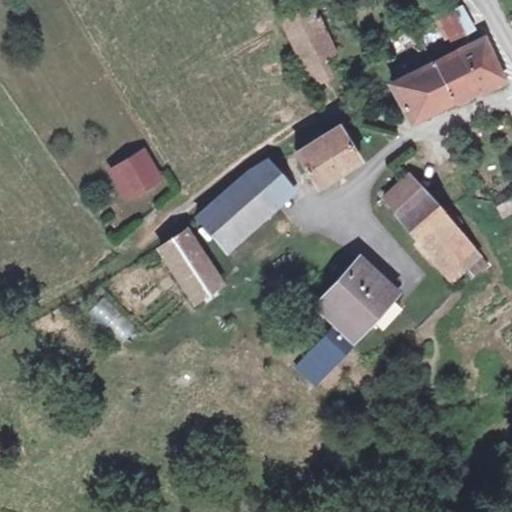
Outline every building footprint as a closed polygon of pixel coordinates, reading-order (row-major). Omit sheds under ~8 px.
[(284,17),(299,48),(324,36),(310,5),(302,9),(299,3),(292,7),(294,12),(284,17)] [(450,11),(464,36),(480,29),(468,3),(450,11)] [(464,36),(450,11),(440,16),(453,40),(464,36)] [(464,36),(471,50),(486,42),(480,29),(464,36)] [(331,52),(324,36),(299,48),(316,83),(326,78),(318,60),(331,52)] [(460,56),(469,73),(500,58),(491,41),(486,42),(471,50),(460,56)] [(436,68),(452,102),(477,89),(469,73),(460,56),(436,68)] [(469,73),(477,89),(508,74),(500,58),(469,73)] [(436,68),(421,76),(437,109),(452,102),(436,68)] [(437,109),(421,76),(395,88),(413,121),(437,109)] [(325,188),(363,162),(342,129),(304,155),(325,188)] [(226,250),(276,211),(266,197),(285,182),(268,161),(253,171),(201,216),(226,250)] [(156,188),(142,162),(118,177),(130,201),(156,188)] [(410,233),(439,213),(414,180),(390,201),(398,211),(396,214),(410,233)] [(266,197),(276,211),(297,195),(285,182),(266,197)] [(511,199),(500,206),(507,219),(511,216),(511,199)] [(419,248),(449,289),(483,260),(470,241),(463,245),(439,213),(410,233),(420,246),(419,248)] [(189,235),(162,255),(200,299),(224,282),(189,235)] [(318,304),(351,338),(368,321),(396,295),(362,260),(318,304)] [(319,340),(336,359),(348,348),(331,329),(319,340)] [(319,340),(294,363),(313,380),(336,359),(319,340)]
